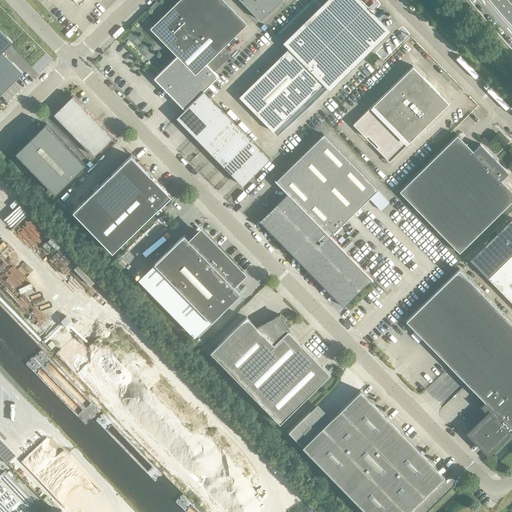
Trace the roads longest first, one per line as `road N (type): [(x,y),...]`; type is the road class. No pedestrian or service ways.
road 1 (unclassified): [(511,478),(487,485),(73,61)]
road 2 (unclassified): [(394,0),(511,119)]
